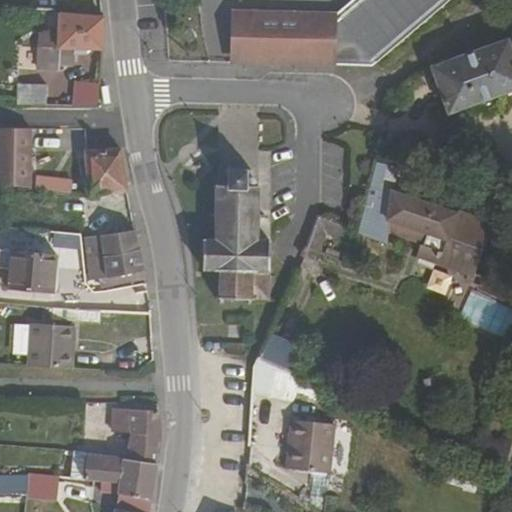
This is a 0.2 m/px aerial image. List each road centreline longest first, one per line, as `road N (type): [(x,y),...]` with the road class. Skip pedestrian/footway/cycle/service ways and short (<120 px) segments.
road 1 (residential): [(134,96),(172,257),(180,461),(171,511)]
road 2 (residential): [(310,215),(312,98),(134,96)]
